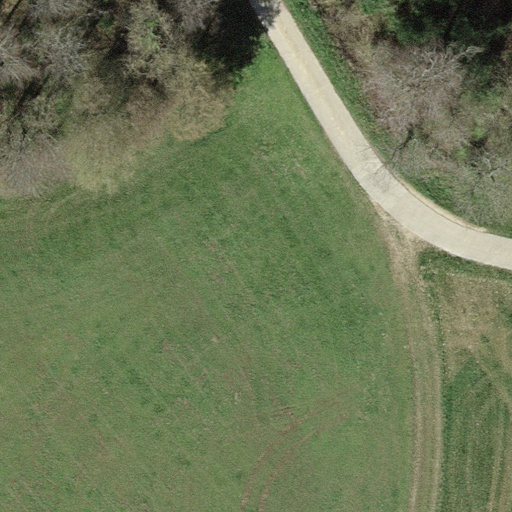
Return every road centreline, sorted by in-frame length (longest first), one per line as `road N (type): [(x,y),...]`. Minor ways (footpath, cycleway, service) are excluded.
road 1 (track): [(263,0),(367,164),(406,208),(511,256)]
road 2 (track): [(420,511),(429,390),(406,208)]
